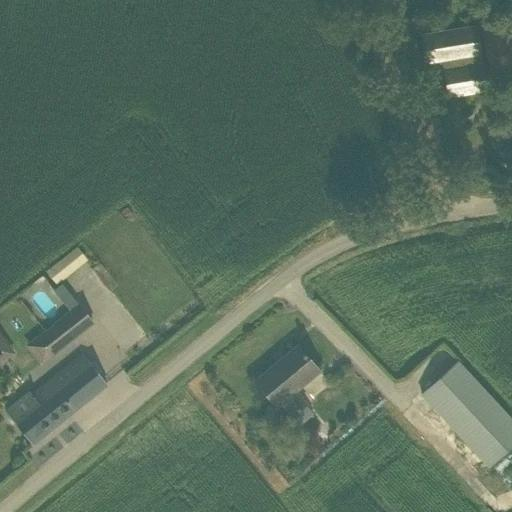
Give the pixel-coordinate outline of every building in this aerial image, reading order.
[(511,41),(507,20),(478,26),(490,82),(511,77),(511,41)] [(428,73),(444,71),(448,95),(486,89),(476,28),(423,37),(428,73)] [(54,283),(85,258),(75,245),(44,270),(54,283)] [(37,337),(50,355),(84,328),(93,321),(79,304),(62,283),(53,290),(70,311),(37,337)] [(294,391),(319,370),(298,345),(255,381),(275,406),(280,402),(291,415),(305,404),(294,391)] [(5,410),(13,421),(31,444),(106,384),(82,354),(34,393),(31,389),(5,410)] [(490,467),(511,446),(511,420),(456,360),(420,396),(438,414),(490,467)] [(305,404),(291,415),(299,425),(313,413),(305,404)]
